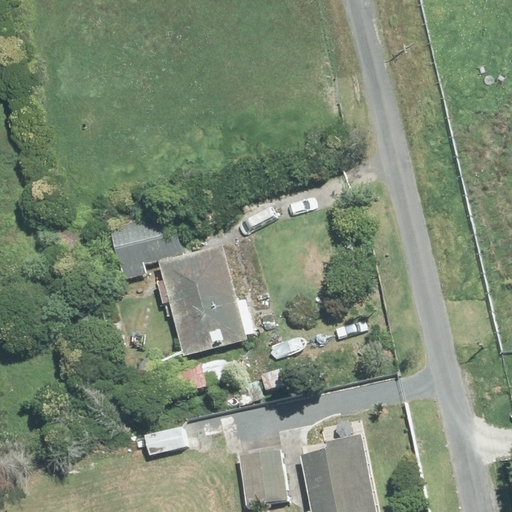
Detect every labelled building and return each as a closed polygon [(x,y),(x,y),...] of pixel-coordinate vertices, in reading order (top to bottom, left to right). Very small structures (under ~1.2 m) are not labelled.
[(182,214),(116,228),(126,274),(193,257),(182,214)] [(226,251),(164,266),(166,276),(158,278),(165,307),(174,305),(187,356),(248,341),(226,251)] [(121,310),(77,315),(81,351),(126,346),(121,310)] [(234,356),(169,377),(178,404),(243,384),(234,356)] [(187,434),(146,444),(149,458),(190,448),(187,434)] [(377,511),(363,434),(299,446),(312,511),(377,511)] [(246,511),(289,506),(280,446),(229,454),(238,511),(246,511)]
